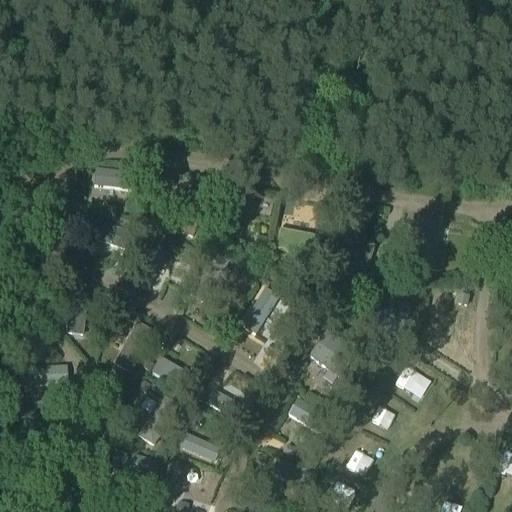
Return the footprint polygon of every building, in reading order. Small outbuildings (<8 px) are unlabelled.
[(95,172),(93,189),(128,193),(130,176),(95,172)] [(163,182),(153,178),(150,188),(159,192),(163,182)] [(230,196),(221,242),(238,245),(246,199),(230,196)] [(193,239),(204,201),(187,197),(181,219),(172,217),(169,226),(178,229),(176,234),(193,239)] [(126,230),(129,221),(121,218),(118,227),(126,230)] [(78,238),(124,254),(131,236),(84,220),(78,238)] [(437,227),(415,224),(408,270),(430,273),(432,256),(437,227)] [(511,238),(511,225),(498,225),(497,237),(511,238)] [(323,243),(281,235),(278,249),(321,257),(323,243)] [(263,251),(266,241),(257,238),(254,248),(263,251)] [(335,246),(328,281),(362,287),(369,252),(335,246)] [(184,256),(181,265),(191,269),(194,261),(184,256)] [(214,256),(189,296),(203,305),(228,265),(214,256)] [(258,283),(250,278),(245,286),(252,291),(258,283)] [(68,290),(63,338),(80,340),(84,292),(68,290)] [(255,338),(279,299),(266,291),(241,329),(255,338)] [(440,314),(438,295),(416,297),(418,316),(440,314)] [(377,333),(384,317),(404,325),(409,311),(376,297),(363,327),(377,333)] [(130,375),(150,335),(135,327),(114,367),(130,375)] [(338,383),(350,369),(321,345),(310,359),(338,383)] [(64,369),(18,372),(19,391),(65,388),(64,369)] [(385,373),(376,389),(394,400),(403,384),(385,373)] [(119,374),(115,382),(124,387),(128,379),(119,374)] [(137,391),(146,396),(150,389),(142,384),(137,391)] [(236,423),(242,411),(206,392),(199,404),(236,423)] [(153,451),(177,409),(161,399),(136,441),(153,451)] [(368,400),(357,426),(378,435),(390,410),(368,400)] [(326,441),(336,425),(296,401),(287,416),(326,441)] [(62,420),(72,419),(71,410),(61,411),(62,420)] [(68,422),(67,431),(76,432),(78,424),(68,422)] [(176,449),(209,464),(215,450),(182,435),(176,449)] [(287,448),(282,456),(290,461),(295,453),(287,448)] [(346,451),(338,470),(353,476),(361,457),(346,451)] [(110,472),(153,483),(158,465),(115,453),(110,472)] [(263,468),(266,459),(256,456),(253,465),(263,468)] [(169,462),(160,492),(175,496),(184,467),(169,462)] [(275,465),(270,479),(310,493),(315,478),(275,465)] [(455,508),(461,490),(446,484),(439,503),(455,508)] [(476,511),(496,511),(500,501),(481,496),(476,511)]
